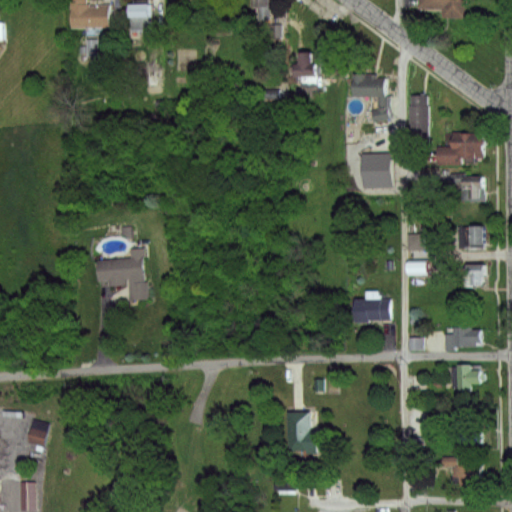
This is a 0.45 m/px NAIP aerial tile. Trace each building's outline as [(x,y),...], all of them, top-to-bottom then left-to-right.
[(71,0),(88,0),(88,2),(110,2),(109,28),(71,27),(71,0)] [(247,0),(248,7),(251,7),(251,16),(267,16),(266,0),(247,0)] [(422,0),(467,0),(467,16),(442,16),(442,8),(422,8),(422,0)] [(132,2),(149,2),(149,30),(132,30),(132,2)] [(0,40),(10,40),(9,4),(0,4),(0,40)] [(84,55),(94,55),(95,40),(85,40),(84,55)] [(302,49),(315,49),(315,61),(320,61),(320,80),(297,80),(297,64),(302,64),(302,49)] [(353,71),(379,71),(379,76),(388,78),(387,94),(393,94),(392,113),(376,120),(373,110),(379,107),(378,95),(353,94),(353,71)] [(409,93),(428,92),(431,142),(411,143),(409,93)] [(463,131),(475,131),(475,136),(485,136),(485,156),(464,156),(464,162),(441,162),(441,146),(454,145),(454,139),(463,139),(463,131)] [(457,173),(489,173),(490,201),(462,202),(461,183),(458,183),(457,173)] [(463,225),(487,225),(487,245),(463,245),(463,225)] [(409,234),(425,234),(425,249),(409,249),(409,234)] [(96,260),(130,258),(129,247),(140,247),(142,277),(149,277),(150,300),(129,302),(128,284),(97,285),(96,260)] [(427,273),(427,259),(405,259),(405,273),(427,273)] [(469,263),(487,263),(487,276),(484,276),(484,284),(473,284),(473,274),(469,274),(469,263)] [(359,300),(367,300),(367,289),(385,290),(385,298),(392,298),(391,319),(358,319),(359,300)] [(455,326),(473,325),(473,335),(482,334),(483,345),(447,347),(446,334),(456,334),(455,326)] [(454,363),(473,363),(473,370),(485,370),(485,384),(474,384),(473,389),(453,389),(454,363)] [(293,412),(314,412),(314,429),(320,429),(320,455),(305,455),(305,449),(293,449),(293,412)] [(452,422),(481,420),(482,442),(453,443),(452,422)] [(34,428),(52,433),(48,446),(30,441),(34,428)] [(444,456),(458,456),(458,464),(484,463),(484,482),(472,483),(472,486),(453,486),(453,467),(444,467),(444,456)] [(23,481),(37,481),(37,510),(23,510),(23,481)]
